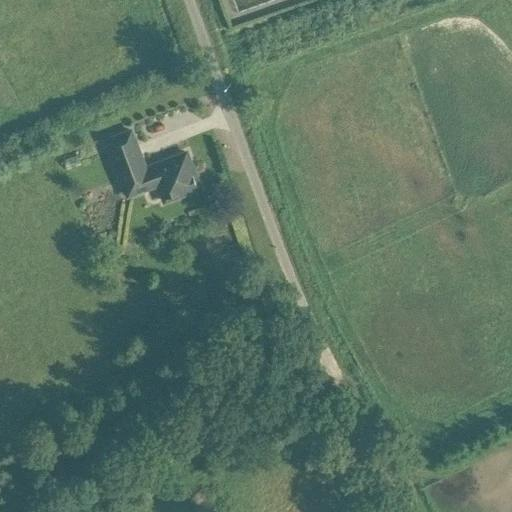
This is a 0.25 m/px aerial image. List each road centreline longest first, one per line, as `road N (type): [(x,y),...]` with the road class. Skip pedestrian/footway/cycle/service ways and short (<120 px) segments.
road 1 (track): [(407,511),(334,373),(55,511)]
road 2 (residential): [(189,0),(309,320)]
